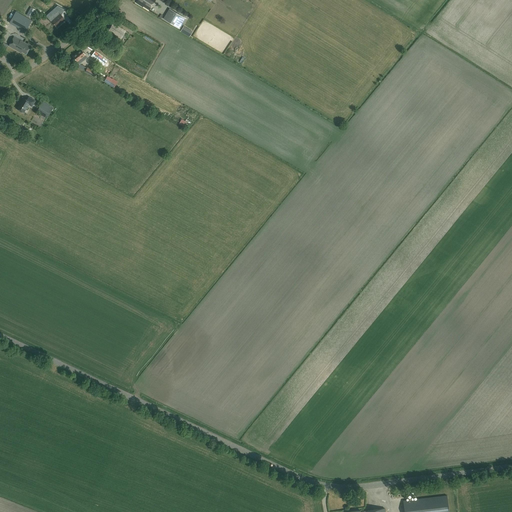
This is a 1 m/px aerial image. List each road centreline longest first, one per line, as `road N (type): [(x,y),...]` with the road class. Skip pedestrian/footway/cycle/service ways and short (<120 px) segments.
road 1 (unclassified): [(511,466),(325,486),(0,335)]
road 2 (tertiary): [(0,84),(116,0)]
